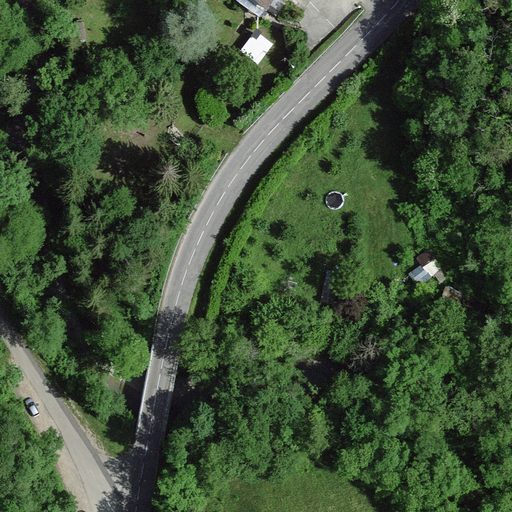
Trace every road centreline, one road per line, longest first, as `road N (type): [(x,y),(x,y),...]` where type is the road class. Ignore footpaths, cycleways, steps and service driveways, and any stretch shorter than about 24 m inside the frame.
road 1 (secondary): [(136,511),(182,282),(199,242),(247,162),(400,0)]
road 2 (residential): [(112,511),(0,331)]
